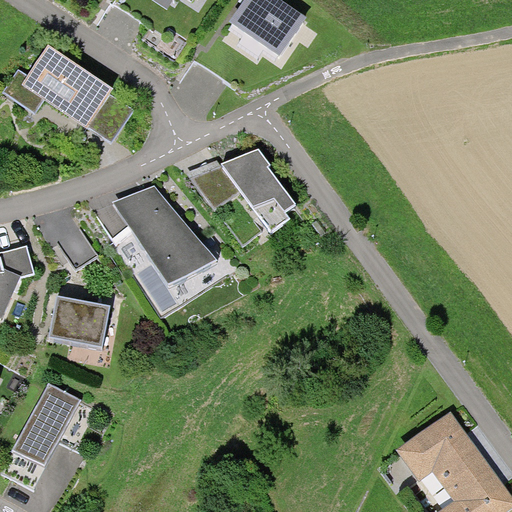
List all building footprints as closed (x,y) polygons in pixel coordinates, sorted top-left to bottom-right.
[(276,0),(253,0),(236,25),(283,58),(308,22),(276,0)] [(113,140),(135,106),(44,45),(25,73),(20,70),(6,91),(35,110),(45,95),(113,140)] [(257,146),(191,173),(245,243),(290,218),(285,210),(296,204),(257,146)] [(157,187),(113,204),(170,287),(217,262),(157,187)] [(80,272),(101,261),(86,233),(65,244),(80,272)] [(0,250),(0,312),(2,313),(19,273),(34,271),(27,243),(0,250)] [(106,301),(57,294),(51,332),(100,340),(106,301)] [(5,477),(36,493),(85,403),(54,386),(5,477)] [(493,511),(511,499),(511,496),(451,408),(396,446),(417,477),(431,467),(451,496),(428,511),(493,511)]
